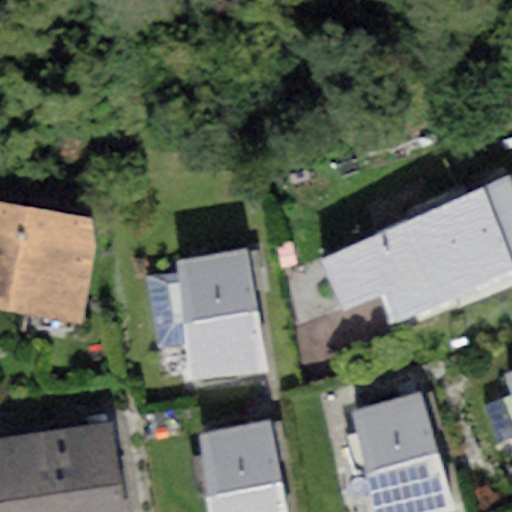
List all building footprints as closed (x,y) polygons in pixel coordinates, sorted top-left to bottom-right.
[(511,182),(509,175),(321,260),(341,310),(380,296),(390,328),(511,280),(511,182)] [(90,217),(0,201),(0,308),(83,323),(95,248),(90,217)] [(247,249),(176,260),(178,273),(145,276),(155,347),(186,345),(190,380),(268,373),(247,249)] [(511,369),(503,373),(511,398),(511,369)] [(418,395),(350,411),(373,511),(444,511),(446,511),(418,395)] [(124,511),(113,421),(50,429),(60,511),(124,511)] [(282,511),(267,421),(199,434),(210,511),(282,511)] [(0,511),(60,511),(50,429),(0,435),(0,511)]
